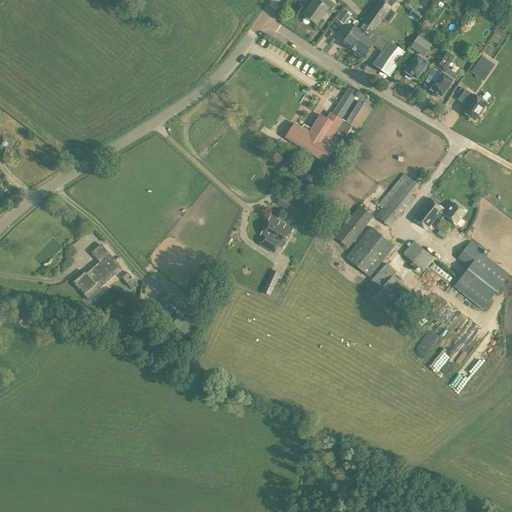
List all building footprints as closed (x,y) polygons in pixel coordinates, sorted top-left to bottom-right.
[(337,4),(330,0),(315,0),(305,15),(318,24),(327,11),(331,13),(337,4)] [(374,31),(375,29),(396,0),(395,0),(379,0),(363,22),(368,26),(374,31)] [(419,19),(422,13),(412,8),(409,14),(419,19)] [(344,25),(351,15),(344,10),(337,20),(344,25)] [(352,48),(368,26),(363,22),(359,28),(355,25),(343,42),(352,48)] [(365,58),(382,35),(375,29),(374,31),(368,26),(352,48),(365,58)] [(387,38),(386,39),(390,41),(374,64),(390,76),(407,53),(387,38)] [(428,42),(423,39),(415,51),(420,54),(428,42)] [(455,57),(445,50),(440,57),(450,64),(455,57)] [(416,79),(428,63),(417,55),(405,72),(407,73),(405,75),(410,79),(412,76),(416,79)] [(482,56),(471,72),(480,78),(491,63),(482,56)] [(442,98),(453,81),(443,74),(431,90),(434,92),(432,94),(437,98),(439,96),(442,98)] [(348,88),(345,94),(354,99),(357,94),(348,88)] [(473,96),(465,90),(458,100),(464,104),(464,103),(467,105),(462,112),(475,120),(478,115),(479,116),(484,109),(483,108),(486,104),(474,95),(473,96)] [(295,123),(285,138),(325,163),(325,162),(326,163),(337,147),(341,149),(348,138),(346,136),(352,127),(359,131),(375,105),(362,97),(346,122),(341,119),(332,113),(330,112),(327,118),(321,114),(312,129),(304,125),(302,127),(295,123)] [(3,121),(0,124),(0,140),(13,150),(23,134),(3,121)] [(389,228),(414,198),(411,196),(419,186),(404,174),(379,204),(383,207),(375,216),(389,228)] [(301,207),(280,196),(276,203),(297,214),(301,207)] [(447,211),(431,198),(415,219),(428,229),(438,217),(441,220),(445,215),(456,224),(466,212),(454,202),(447,211)] [(354,243),(357,240),(355,239),(373,217),(359,206),(334,237),(348,249),(353,242),(354,243)] [(272,217),(266,226),(288,239),(294,229),(272,217)] [(283,248),(288,239),(266,226),(261,235),(264,237),(260,245),(273,252),(278,245),(283,248)] [(369,277),(394,247),(370,227),(345,258),(369,277)] [(484,308),(510,275),(482,253),(484,250),(472,241),(459,257),(470,266),(455,286),(484,308)] [(422,271),(433,258),(413,242),(402,254),(412,263),(409,267),(415,271),(418,267),(422,271)] [(102,290),(100,288),(121,270),(114,262),(116,260),(103,245),(93,254),(101,263),(88,274),(86,271),(74,282),(90,301),(102,290)] [(428,308),(393,275),(395,273),(386,264),(361,290),(392,319),(404,305),(419,319),(428,308)] [(435,264),(431,269),(447,283),(451,279),(435,264)] [(263,292),(271,295),(280,274),(272,270),(263,292)] [(137,283),(128,273),(122,278),(131,288),(137,283)] [(180,303),(167,292),(159,302),(164,306),(162,309),(171,317),(177,310),(175,309),(180,303)] [(449,304),(430,325),(440,334),(459,313),(449,304)] [(19,308),(14,322),(26,326),(31,312),(19,308)]
